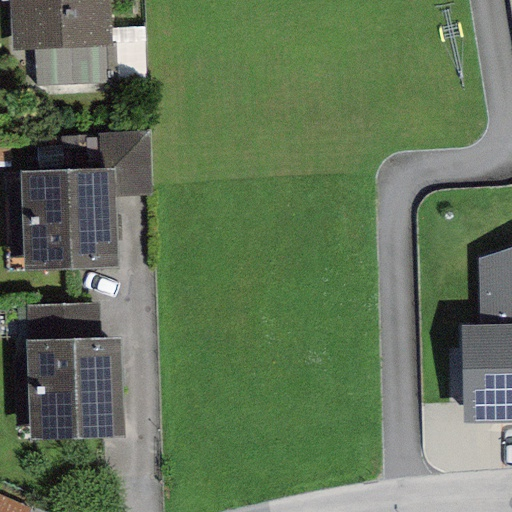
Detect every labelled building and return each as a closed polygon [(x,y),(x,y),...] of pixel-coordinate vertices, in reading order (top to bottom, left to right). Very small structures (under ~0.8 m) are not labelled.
[(8,0),(10,51),(34,50),(109,47),(108,29),(107,0),(8,0)] [(109,47),(34,50),(35,87),(146,82),(143,28),(108,29),(109,47)] [(99,134),(101,171),(111,170),(112,197),(152,195),(149,132),(99,134)] [(19,173),(22,273),(114,271),(112,197),(111,170),(101,171),(19,173)] [(511,248),(477,259),(478,327),(460,327),(462,424),(511,423),(511,248)] [(24,304),(25,342),(97,340),(96,302),(24,304)] [(97,340),(25,342),(28,441),(121,439),(119,339),(97,340)]
